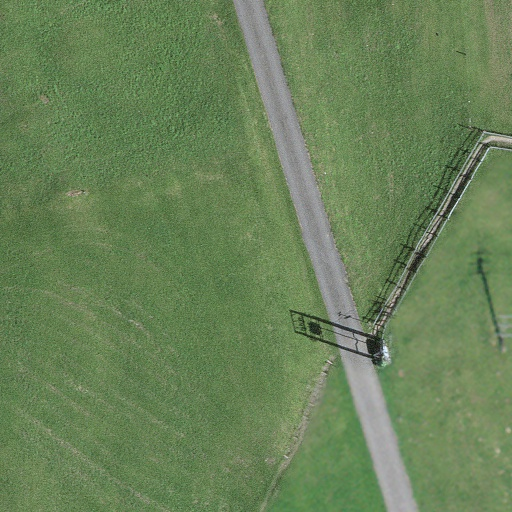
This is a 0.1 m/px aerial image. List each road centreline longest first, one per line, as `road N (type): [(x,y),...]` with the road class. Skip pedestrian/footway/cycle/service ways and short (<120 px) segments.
road 1 (track): [(251,0),(353,344)]
road 2 (track): [(353,344),(403,511)]
